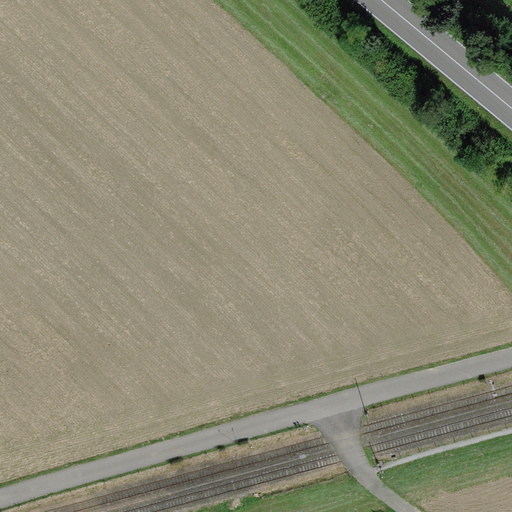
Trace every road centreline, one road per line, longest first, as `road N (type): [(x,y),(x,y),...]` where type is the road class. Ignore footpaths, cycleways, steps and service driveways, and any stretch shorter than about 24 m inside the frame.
road 1 (residential): [(343,402),(0,496)]
road 2 (primary): [(375,0),(511,111)]
road 3 (residential): [(511,357),(343,402)]
road 4 (unclassified): [(343,402),(354,454),(381,490),(413,511)]
